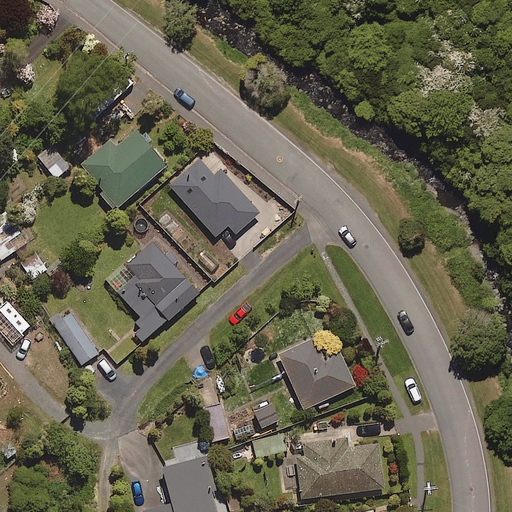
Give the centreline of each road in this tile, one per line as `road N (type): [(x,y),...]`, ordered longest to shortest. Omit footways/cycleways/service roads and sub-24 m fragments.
road 1 (unclassified): [(334,211),(378,260),(433,363),(463,447),(472,511)]
road 2 (unclassified): [(83,0),(264,144),(334,211)]
road 3 (residential): [(334,211),(144,381),(121,429)]
